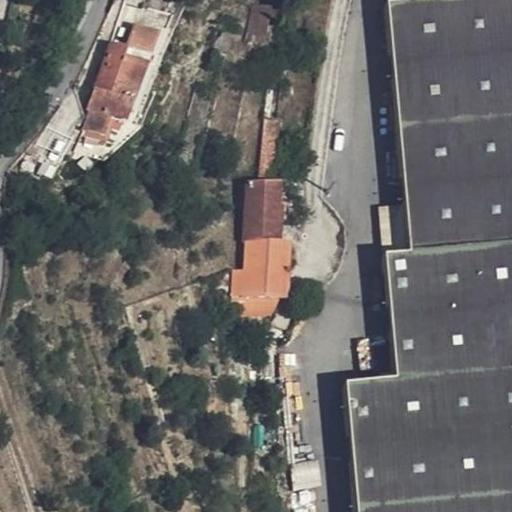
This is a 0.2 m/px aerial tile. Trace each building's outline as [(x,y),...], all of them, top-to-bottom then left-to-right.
[(271,40),(275,8),(255,5),(251,37),(271,40)] [(511,511),(511,5),(383,16),(405,266),(382,267),(392,394),(343,398),(352,511),(511,511)] [(227,50),(246,54),(252,23),(232,18),(227,50)] [(123,38),(116,62),(141,72),(148,49),(123,38)] [(113,69),(116,62),(103,57),(68,146),(88,155),(98,131),(115,138),(137,80),(113,69)] [(141,72),(116,62),(113,69),(137,80),(141,72)] [(281,120),(264,119),(260,173),(278,175),(281,120)] [(242,273),(232,270),(229,297),(244,302),(241,314),(271,319),(277,312),(275,306),(287,305),(290,248),(281,247),(280,187),(245,183),(241,244),(242,273)] [(319,461),(291,463),(293,489),(322,487),(319,461)]
